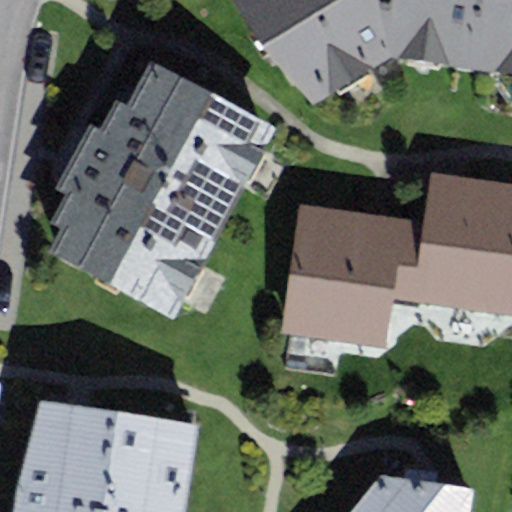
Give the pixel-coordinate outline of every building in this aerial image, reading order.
[(393,58),(380,0),(236,0),(315,107),(393,58)] [(511,0),(380,0),(393,58),(511,74),(511,0)] [(61,229),(49,250),(172,318),(277,130),(151,60),(126,105),(117,100),(100,129),(90,124),(55,187),(67,194),(50,223),(61,229)] [(416,221),(405,301),(511,315),(511,184),(432,174),(425,222),(416,221)] [(405,301),(416,221),(301,206),(284,334),(389,348),(395,300),(405,301)] [(185,511),(200,426),(43,402),(16,500),(13,511),(185,511)] [(378,475),(349,511),(472,511),(476,491),(378,475)]
